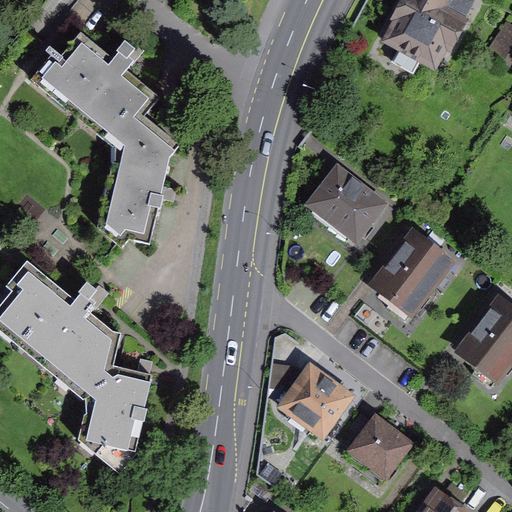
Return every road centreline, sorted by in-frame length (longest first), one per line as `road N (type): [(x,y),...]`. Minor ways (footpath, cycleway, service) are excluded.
road 1 (primary): [(210,488),(250,169),(306,0)]
road 2 (unknown): [(181,45),(169,88),(195,144),(199,176),(186,222),(133,307)]
